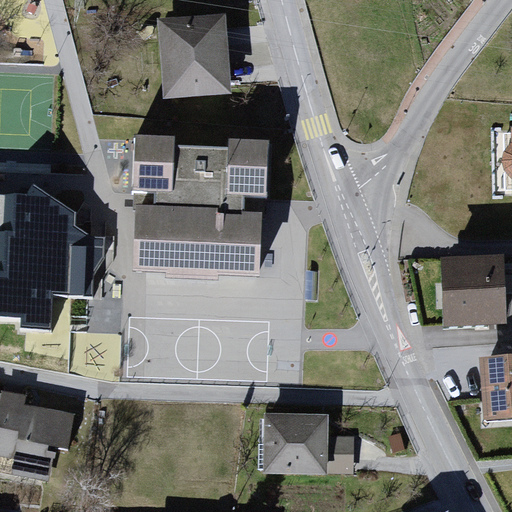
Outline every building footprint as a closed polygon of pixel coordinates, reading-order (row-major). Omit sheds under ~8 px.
[(166,23),(171,105),(235,102),(231,19),(166,23)] [(134,278),(268,284),(275,153),(140,147),(134,278)] [(72,218),(0,209),(0,331),(58,339),(72,218)] [(451,329),(511,328),(511,262),(450,263),(451,329)] [(488,428),(511,426),(511,360),(484,362),(488,428)] [(70,460),(77,417),(28,410),(30,395),(0,390),(0,432),(26,436),(24,453),(70,460)] [(331,441),(331,418),(261,418),(261,479),(355,480),(355,441),(331,441)]
